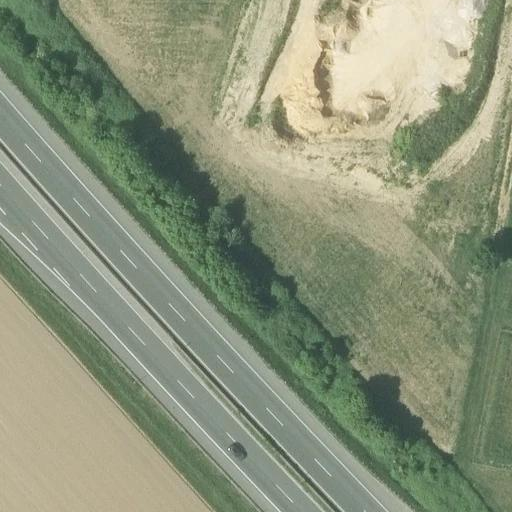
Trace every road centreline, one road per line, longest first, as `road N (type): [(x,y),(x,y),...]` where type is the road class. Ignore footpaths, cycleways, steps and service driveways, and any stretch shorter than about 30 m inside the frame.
road 1 (motorway): [(372,511),(0,109)]
road 2 (motorway): [(0,183),(305,511)]
road 3 (track): [(511,158),(487,280)]
